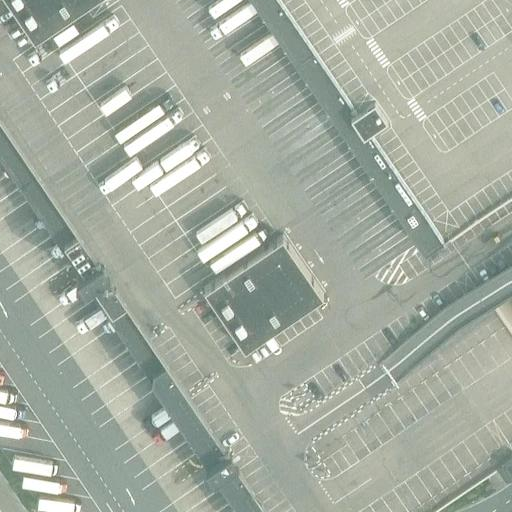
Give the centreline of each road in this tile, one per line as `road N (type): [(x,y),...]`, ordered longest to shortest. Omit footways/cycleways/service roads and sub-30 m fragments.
road 1 (unclassified): [(0,328),(122,511)]
road 2 (unknown): [(315,497),(487,372)]
